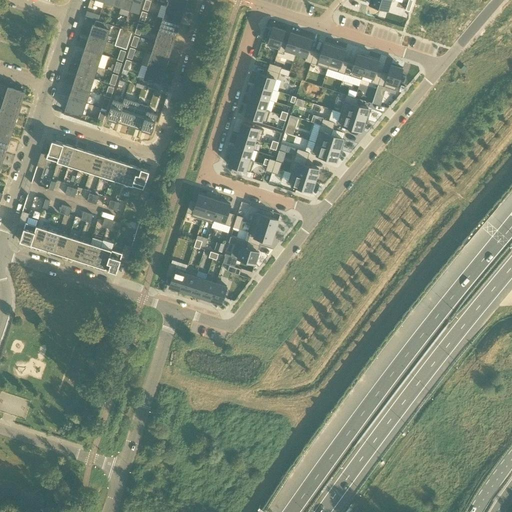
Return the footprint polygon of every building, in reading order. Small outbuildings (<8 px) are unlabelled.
[(130,9),(132,0),(123,0),(122,6),(119,13),(128,16),(130,9)] [(139,12),(142,0),(132,0),(130,9),(138,12),(139,12)] [(148,11),(151,1),(148,0),(145,0),(143,9),(148,11)] [(168,0),(167,6),(184,12),(187,0),(168,0)] [(370,0),(369,4),(388,10),(390,0),(370,0)] [(440,0),(439,3),(458,9),(460,3),(461,0),(460,0),(440,0)] [(436,13),(454,19),(455,18),(455,16),(458,9),(439,3),(439,4),(436,13)] [(180,24),(184,12),(167,6),(163,18),(180,24)] [(144,23),(147,13),(142,11),(139,21),(144,23)] [(436,13),(432,24),(450,30),(451,30),(451,28),(453,23),(454,21),(454,19),(436,13)] [(176,36),(180,24),(163,18),(159,30),(176,36)] [(511,24),(507,20),(500,29),(511,38),(511,24)] [(140,35),(143,25),(138,24),(135,33),(140,35)] [(89,37),(106,42),(110,30),(93,25),(89,37)] [(280,41),(281,41),(285,30),(273,27),(267,44),(278,48),(280,41)] [(132,32),(123,29),(121,28),(119,36),(125,38),(122,47),(127,49),(132,32)] [(511,38),(500,29),(493,37),(508,49),(511,44),(511,38)] [(172,48),(176,36),(159,30),(155,42),(172,48)] [(295,53),(301,36),(290,32),(287,43),(281,41),(280,41),(278,48),(277,52),(283,54),(285,50),(295,53)] [(136,47),(139,37),(134,36),(131,45),(136,47)] [(310,63),(314,51),(308,49),(312,39),(301,36),(295,53),(305,57),(304,61),(310,63)] [(102,55),(106,42),(89,37),(85,49),(102,55)] [(493,37),(486,45),(500,58),(508,49),(493,37)] [(168,60),(172,48),(155,42),(151,54),(168,60)] [(328,64),(334,46),(323,43),(320,53),(314,51),(310,63),(316,65),(318,60),(328,64)] [(338,71),(344,73),(347,62),(341,60),(344,49),(334,46),(328,64),(339,67),(338,71)] [(132,59),(135,49),(130,48),(127,57),(132,59)] [(102,55),(85,49),(81,61),(98,67),(102,55)] [(126,51),(121,50),(118,59),(123,61),(126,51)] [(354,64),(347,62),(344,73),(350,75),(351,71),(362,74),(367,57),(357,53),(354,64)] [(164,72),(168,60),(151,54),(147,66),(164,72)] [(377,84),(381,72),(375,70),(378,60),(367,57),(362,74),(372,77),(371,82),(377,84)] [(128,71),(132,61),(126,60),(123,69),(128,71)] [(94,79),(98,67),(81,61),(77,73),(94,79)] [(122,63),(117,62),(114,71),(119,73),(122,63)] [(269,63),(267,70),(279,73),(281,67),(269,63)] [(387,74),(381,72),(377,84),(383,86),(385,82),(396,85),(402,68),(390,64),(387,74)] [(160,84),(164,72),(147,66),(143,79),(160,84)] [(279,73),(267,70),(265,76),(257,73),(254,84),(271,89),(275,79),(277,79),(279,73)] [(90,91),(94,79),(77,73),(73,85),(90,91)] [(118,75),(113,74),(110,84),(115,85),(118,75)] [(271,89),(254,84),(250,94),(268,100),(271,89)] [(86,103),(90,91),(73,85),(69,97),(86,103)] [(114,88),(109,86),(106,96),(111,98),(114,88)] [(4,99),(21,105),(25,92),(8,87),(4,99)] [(447,90),(440,100),(455,112),(462,103),(447,90)] [(265,110),(268,100),(250,94),(247,104),(265,110)] [(341,112),(364,120),(368,109),(355,105),(357,98),(346,95),(341,112)] [(82,115),(86,103),(69,97),(65,110),(82,115)] [(110,100),(105,98),(102,108),(107,110),(110,100)] [(17,117),(21,105),(4,99),(0,111),(17,117)] [(440,100),(432,109),(447,121),(455,112),(440,100)] [(265,110),(247,104),(244,115),(261,120),(265,110)] [(121,111),(117,121),(130,125),(134,111),(122,107),(121,111)] [(111,108),(107,118),(117,121),(121,111),(111,108)] [(98,120),(103,122),(106,112),(101,110),(98,120)] [(0,111),(0,124),(13,129),(17,117),(0,111)] [(134,111),(130,125),(142,129),(145,119),(146,115),(134,111)] [(361,131),(364,120),(341,112),(337,124),(361,131)] [(293,134),(299,117),(292,115),(286,131),(293,134)] [(424,118),(416,127),(431,140),(439,131),(424,118)] [(145,119),(142,129),(152,132),(155,122),(145,119)] [(323,119),(321,125),(333,129),(335,123),(323,119)] [(238,133),(255,139),(259,129),(241,123),(238,133)] [(0,137),(10,141),(13,129),(0,124),(0,137)] [(315,142),(339,150),(342,139),(331,135),(333,129),(321,125),(315,142)] [(416,127),(409,136),(424,149),(431,140),(416,127)] [(234,144),(252,149),(255,139),(238,133),(234,144)] [(0,151),(6,153),(10,141),(0,137),(0,151)] [(47,159),(58,162),(64,143),(56,141),(52,140),(48,155),(41,153),(37,166),(44,168),(47,159)] [(339,150),(315,142),(312,153),(335,161),(339,150)] [(64,143),(58,162),(68,165),(74,147),(67,144),(66,145),(64,144),(64,143)] [(249,159),(252,149),(234,144),(231,154),(249,159)] [(401,146),(393,155),(408,167),(416,158),(401,146)] [(74,147),(68,165),(79,169),(85,150),(77,148),(75,148),(75,147),(74,147)] [(298,149),(296,155),(308,159),(310,153),(298,149)] [(85,150),(79,169),(90,172),(96,154),(88,151),(88,152),(85,151),(85,150)] [(280,150),(277,159),(283,161),(286,152),(280,150)] [(96,154),(90,172),(101,176),(107,157),(99,154),(98,155),(96,154)] [(245,171),(249,159),(231,154),(228,165),(245,171)] [(318,169),(306,165),(308,159),(296,155),(294,161),(299,162),(295,173),(315,180),(318,169)] [(393,155),(386,164),(401,176),(408,167),(393,155)] [(107,157),(101,176),(111,179),(117,160),(109,158),(109,159),(107,158),(107,157)] [(272,173),(276,161),(270,159),(266,171),(272,173)] [(117,160),(111,179),(122,183),(128,164),(120,161),(120,162),(117,161),(117,160)] [(276,161),(272,173),(278,175),(282,163),(276,161)] [(128,164),(122,183),(132,186),(138,168),(139,167),(131,165),(130,165),(128,165),(128,164)] [(138,168),(132,186),(143,189),(140,199),(147,201),(151,188),(144,186),(149,171),(141,168),(141,169),(138,168)] [(295,173),(291,185),(311,192),(315,180),(295,173)] [(378,173),(371,182),(385,194),(393,185),(378,173)] [(371,182),(363,191),(378,203),(385,194),(371,182)] [(202,219),(209,197),(199,194),(197,202),(191,200),(187,212),(193,214),(192,216),(202,219)] [(221,201),(209,197),(202,219),(213,223),(214,221),(221,201)] [(221,201),(214,221),(230,226),(234,214),(228,212),(231,204),(221,201)] [(18,224),(19,224),(25,226),(20,241),(23,242),(31,245),(37,226),(27,223),(30,213),(23,211),(18,224)] [(257,213),(253,224),(275,231),(279,220),(257,213)] [(237,215),(233,227),(240,229),(244,217),(237,215)] [(271,243),(275,231),(253,224),(248,242),(259,245),(261,239),(271,243)] [(41,248),(47,229),(37,226),(31,245),(32,244),(34,245),(34,246),(41,248)] [(41,248),(42,248),(45,249),(52,252),(58,233),(47,229),(41,248)] [(63,255),(69,236),(58,233),(52,252),(53,252),(53,251),(55,252),(55,253),(63,255)] [(69,236),(63,255),(64,255),(66,255),(66,256),(74,259),(80,240),(69,236)] [(84,262),(90,243),(80,240),(74,259),(74,258),(77,259),(76,260),(84,262)] [(259,245),(248,242),(246,248),(242,246),(238,258),(255,264),(259,252),(258,251),(259,245)] [(322,242),(315,251),(330,263),(337,254),(322,242)] [(95,266),(101,247),(90,243),(84,262),(85,262),(85,261),(87,262),(87,263),(95,266)] [(128,259),(132,246),(125,244),(122,253),(111,250),(106,268),(109,269),(108,270),(117,273),(122,257),(128,259)] [(98,266),(98,267),(106,269),(106,268),(111,250),(101,247),(95,266),(95,265),(98,266)] [(315,251),(308,260),(324,271),(330,263),(315,251)] [(308,260),(302,268),(317,280),(324,271),(308,260)] [(180,290),(186,271),(176,267),(176,265),(170,263),(166,275),(172,277),(169,287),(180,290)] [(241,269),(229,265),(227,271),(239,275),(241,269)] [(302,268),(295,277),(310,289),(317,280),(302,268)] [(186,271),(180,290),(190,294),(196,276),(197,274),(186,271)] [(190,294),(201,297),(206,280),(196,276),(190,294)] [(211,300),(216,283),(206,280),(201,297),(211,300)] [(216,283),(211,300),(222,304),(222,302),(223,302),(225,298),(224,297),(227,286),(216,283)] [(286,289),(279,298),(294,310),(301,301),(286,289)] [(279,298),(272,307),(288,318),(294,310),(279,298)] [(272,307),(266,315),(281,327),(288,318),(272,307)] [(266,315),(259,324),(274,336),(281,327),(266,315)]
